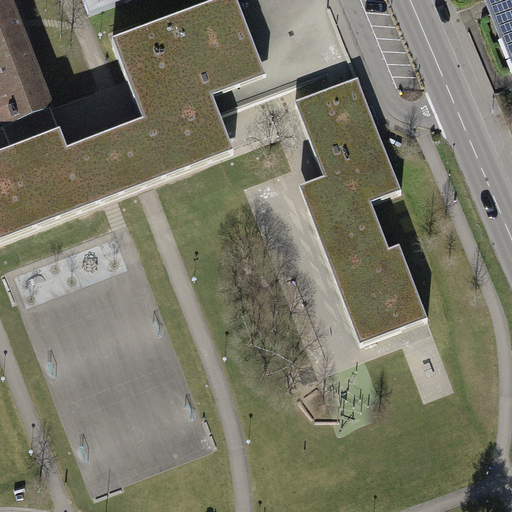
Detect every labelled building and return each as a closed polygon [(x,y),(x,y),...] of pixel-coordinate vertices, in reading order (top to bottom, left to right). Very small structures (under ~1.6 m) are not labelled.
[(0,0),(0,141),(55,120),(8,0),(0,0)] [(83,0),(89,16),(130,0),(83,0)] [(511,0),(483,0),(504,51),(511,48),(511,0)] [(269,90),(236,7),(112,56),(144,137),(127,144),(70,166),(62,147),(0,171),(0,259),(151,200),(236,167),(214,111),(269,90)] [(362,87),(299,113),(329,186),(301,198),(367,358),(432,331),(402,259),(396,261),(376,214),(409,200),(362,87)]
